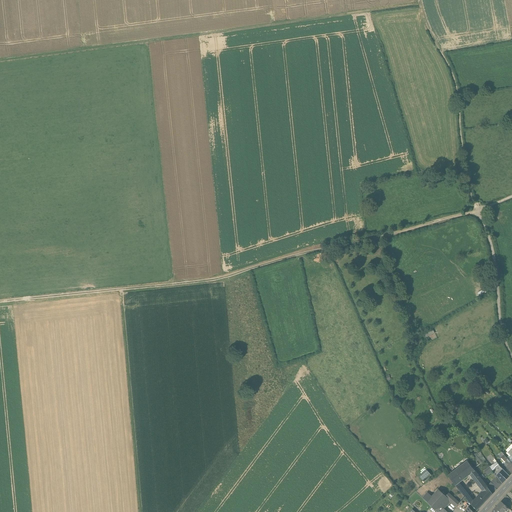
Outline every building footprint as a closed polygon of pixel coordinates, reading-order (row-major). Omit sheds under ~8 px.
[(424,334),(426,337),(435,332),(433,329),(424,334)] [(465,390),(470,393),(473,386),(469,384),(465,390)] [(474,455),(480,463),(485,460),(479,451),(474,455)] [(467,461),(448,476),(453,483),(468,500),(471,497),(459,482),(471,474),(484,490),(488,488),(467,461)] [(502,483),(502,484),(510,476),(509,476),(504,470),(500,467),(497,463),(496,463),(491,467),(491,468),(502,483)] [(489,487),(493,493),(502,483),(498,478),(489,487)] [(468,500),(477,511),(493,493),(489,487),(488,488),(484,490),(474,500),(471,497),(468,500)] [(437,511),(472,511),(468,508),(464,511),(445,511),(444,510),(451,503),(455,507),(459,502),(448,493),(445,497),(437,490),(430,497),(427,493),(422,498),(432,507),(437,511)] [(501,502),(495,508),(499,511),(503,511),(505,511),(506,511),(509,509),(501,502)]
